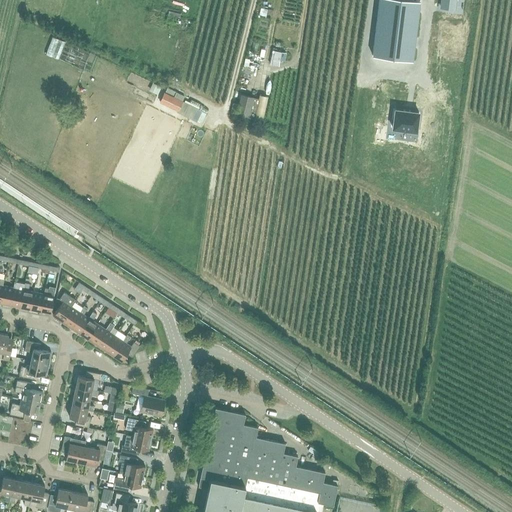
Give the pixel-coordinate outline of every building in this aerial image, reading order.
[(379,0),(372,55),(383,57),(412,60),(420,0),(416,0),(379,0)] [(178,23),(180,17),(168,14),(166,20),(178,23)] [(287,41),(288,41),(288,46),(295,47),(297,29),(288,28),(287,41)] [(54,57),(61,39),(49,33),(42,52),(54,57)] [(274,50),(272,64),(277,65),(278,58),(284,59),(285,52),(274,50)] [(152,83),(149,90),(158,94),(161,87),(152,83)] [(164,92),(159,102),(177,110),(177,112),(197,122),(197,120),(202,122),(206,113),(202,111),(202,110),(182,101),(185,96),(167,88),(165,93),(164,92)] [(236,113),(236,114),(254,118),(259,98),(241,94),(239,103),(236,113)] [(224,147),(232,127),(226,124),(218,144),(224,147)] [(46,276),(45,283),(52,285),(54,278),(46,276)] [(13,287),(9,304),(20,306),(23,289),(17,288),(18,283),(14,282),(13,287)] [(34,291),(28,290),(30,283),(25,282),(23,289),(20,306),(30,308),(34,291)] [(13,287),(3,285),(0,298),(0,301),(9,304),(13,287)] [(44,293),(40,310),(50,313),(54,296),(48,294),(49,288),(45,287),(44,293)] [(30,308),(40,310),(44,293),(34,291),(30,308)] [(53,315),(62,321),(74,302),(75,300),(64,292),(59,299),(62,301),(53,315)] [(74,302),(62,321),(70,326),(83,307),(74,302)] [(70,326),(79,332),(88,318),(83,314),(88,308),(84,305),(83,307),(70,326)] [(88,318),(79,332),(87,338),(97,323),(92,320),(97,314),(93,311),(88,318)] [(96,343),(104,349),(114,335),(117,330),(114,335),(110,332),(114,325),(110,322),(105,329),(96,343)] [(87,338),(96,343),(105,329),(97,323),(87,338)] [(104,349),(113,355),(126,336),(117,330),(118,330),(117,330),(114,335),(104,349)] [(0,332),(0,357),(9,359),(12,346),(6,345),(8,334),(0,332)] [(126,336),(113,355),(122,361),(127,353),(132,357),(140,345),(134,341),(131,346),(126,343),(130,336),(127,334),(126,336)] [(32,354),(31,360),(49,364),(51,352),(39,349),(41,343),(27,340),(25,350),(29,351),(29,353),(32,354)] [(49,364),(31,360),(30,365),(27,365),(26,367),(21,366),(19,376),(33,379),(34,373),(46,375),(49,364)] [(78,375),(76,385),(99,390),(97,390),(100,373),(87,370),(85,376),(78,375)] [(23,393),(21,398),(40,403),(43,391),(30,389),(31,383),(17,380),(15,391),(23,393)] [(76,385),(74,396),(90,399),(91,394),(98,396),(99,390),(76,385)] [(105,385),(104,391),(111,393),(110,394),(115,395),(117,387),(105,385)] [(133,385),(132,393),(144,395),(140,411),(161,415),(162,414),(160,414),(161,409),(163,409),(165,400),(147,396),(149,389),(133,385)] [(72,406),(93,410),(94,406),(88,405),(90,399),(74,396),(72,406)] [(40,403),(21,398),(20,404),(12,403),(10,414),(23,417),(25,411),(38,414),(40,403)] [(117,404),(116,412),(122,413),(124,406),(117,404)] [(93,410),(72,406),(69,416),(76,418),(75,424),(89,427),(91,416),(86,415),(87,409),(93,411),(93,410)] [(198,486),(208,488),(206,497),(201,496),(197,511),(321,511),(323,503),(333,505),(337,484),(323,481),(325,472),(296,465),(298,455),(283,452),(285,443),(256,436),(258,426),(243,423),(245,414),(215,407),(200,477),(198,486)] [(4,443),(22,444),(24,418),(5,416),(4,443)] [(134,430),(133,436),(151,440),(153,429),(144,427),(146,421),(128,417),(127,423),(126,428),(134,430)] [(81,439),(75,438),(65,436),(62,451),(67,452),(66,459),(76,461),(81,439)] [(149,450),(151,440),(133,436),(131,441),(126,440),(125,445),(122,444),(121,450),(138,454),(140,448),(149,450)] [(76,461),(86,463),(90,447),(85,446),(86,441),(81,439),(76,461)] [(96,448),(90,447),(86,463),(96,465),(98,458),(103,460),(105,455),(106,449),(107,445),(97,443),(96,448)] [(126,467),(125,473),(143,477),(145,466),(136,464),(138,458),(120,454),(119,460),(122,461),(121,466),(126,467)] [(107,481),(109,470),(102,469),(100,479),(107,481)] [(143,477),(125,473),(123,478),(115,476),(113,488),(131,491),(132,485),(141,487),(143,477)] [(0,497),(3,498),(2,500),(9,501),(14,478),(3,476),(2,483),(0,482),(0,497)] [(14,478),(9,501),(14,502),(15,495),(21,496),(24,480),(14,478)] [(24,480),(21,496),(26,497),(24,504),(29,505),(34,483),(24,480)] [(34,483),(29,505),(30,504),(36,505),(35,507),(46,509),(49,493),(43,492),(45,485),(34,483)] [(60,505),(67,507),(71,490),(59,488),(57,496),(51,494),(48,509),(58,511),(60,505)] [(103,488),(102,495),(108,497),(110,490),(103,488)] [(71,490),(67,507),(77,509),(76,511),(92,511),(94,502),(86,500),(88,494),(71,490)] [(122,511),(135,511),(137,503),(129,501),(130,496),(116,493),(114,502),(119,504),(117,511),(122,511)]
